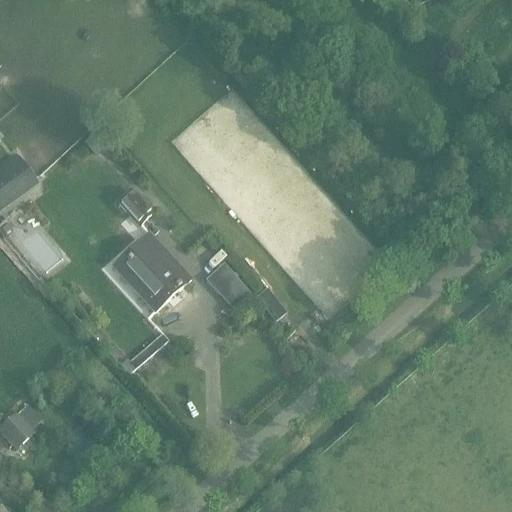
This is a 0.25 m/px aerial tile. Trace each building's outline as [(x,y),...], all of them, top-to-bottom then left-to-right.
[(0,185),(0,215),(39,187),(16,156),(0,167),(0,183),(1,185),(0,185)] [(131,197),(121,208),(143,230),(153,219),(131,197)] [(156,320),(194,284),(151,238),(114,273),(156,320)] [(249,296),(236,281),(218,297),(231,311),(249,296)] [(259,296),(276,322),(287,314),(270,289),(259,296)] [(161,338),(152,345),(159,353),(168,345),(161,338)] [(127,363),(121,370),(130,379),(136,373),(127,363)] [(0,430),(0,437),(15,454),(34,436),(16,416),(0,430)]
